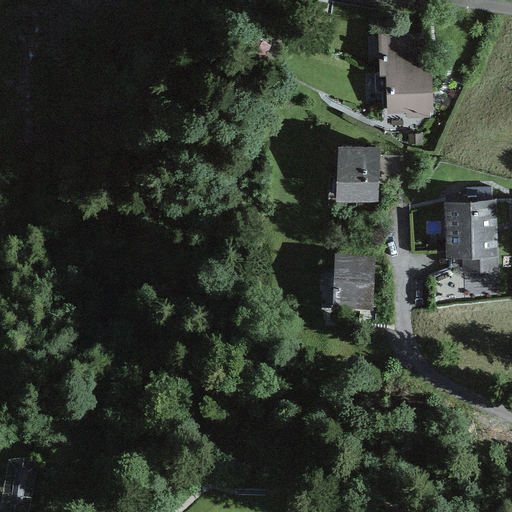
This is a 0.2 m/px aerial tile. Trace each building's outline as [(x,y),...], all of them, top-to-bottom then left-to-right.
[(381,73),(389,73),(424,72),(423,35),(380,37),(381,73)] [(389,73),(391,110),(406,109),(406,114),(429,113),(428,109),(432,108),(431,71),(424,72),(389,73)] [(340,196),(376,198),(377,150),(341,149),(340,196)] [(495,191),(446,193),(448,246),(464,246),(465,258),(497,257),(495,191)] [(335,305),(374,305),(375,256),(335,255),(335,305)]
